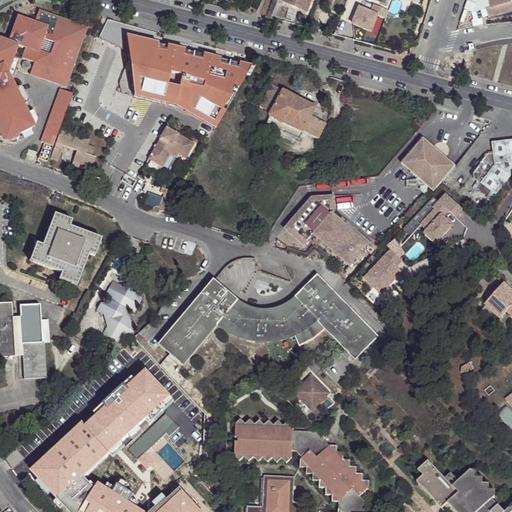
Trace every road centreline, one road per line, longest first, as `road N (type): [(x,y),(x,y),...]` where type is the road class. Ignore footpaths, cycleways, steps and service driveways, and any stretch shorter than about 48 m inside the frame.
road 1 (tertiary): [(128,0),(423,79)]
road 2 (unclassified): [(473,94),(459,130),(428,126),(377,186),(302,193),(262,252)]
road 3 (residential): [(262,252),(149,223),(0,162)]
